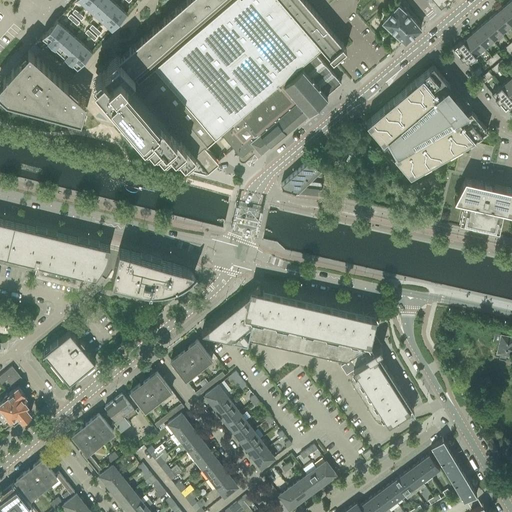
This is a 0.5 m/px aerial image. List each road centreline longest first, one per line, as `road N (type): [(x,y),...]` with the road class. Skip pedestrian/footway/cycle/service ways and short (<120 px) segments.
road 1 (tertiary): [(254,192),(429,39)]
road 2 (residential): [(277,511),(149,344)]
road 3 (tertiary): [(158,234),(0,195)]
road 4 (residential): [(324,511),(454,415)]
road 5 (unclassified): [(356,210),(511,243)]
road 6 (unclassified): [(0,282),(54,296),(63,306),(13,351)]
